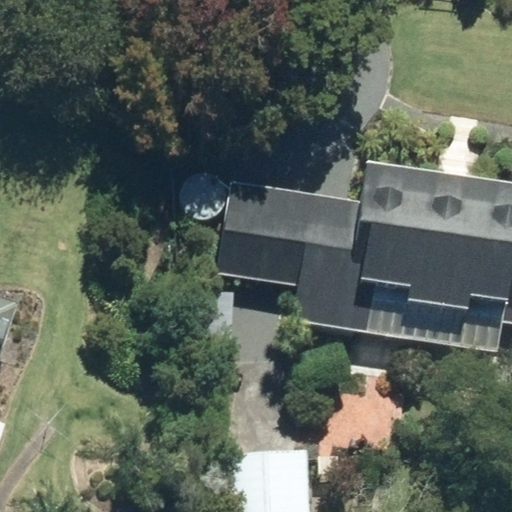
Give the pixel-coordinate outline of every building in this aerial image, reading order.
[(511,343),(511,203),(357,178),(337,307),(491,332),(489,341),(511,344),(511,343)] [(223,362),(225,304),(197,304),(194,361),(223,362)] [(478,378),(490,382),(500,377),(505,365),(500,353),(488,348),(477,354),(472,366),(478,378)] [(133,447),(159,450),(161,426),(136,424),(133,447)] [(213,471),(215,511),(297,511),(295,467),(213,471)]
